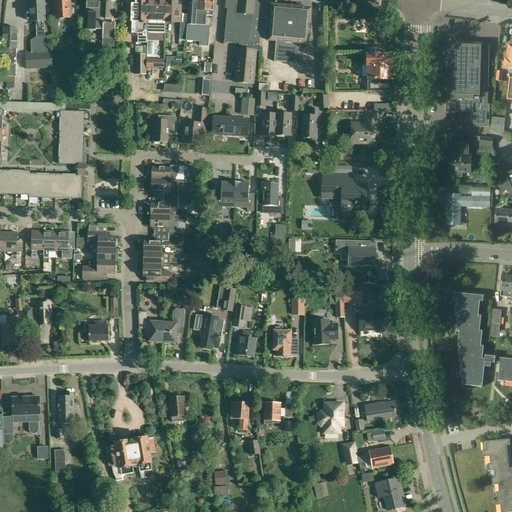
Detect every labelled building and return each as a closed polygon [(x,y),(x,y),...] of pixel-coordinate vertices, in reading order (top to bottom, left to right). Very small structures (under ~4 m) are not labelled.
[(70,0),(66,0),(54,1),(54,7),(52,7),(53,19),(72,18),(70,0)] [(137,41),(142,41),(142,42),(147,42),(147,33),(148,1),(147,0),(135,0),(136,5),(132,5),(131,33),(138,33),(137,41)] [(165,22),(166,1),(165,1),(165,0),(158,0),(158,1),(148,1),(147,33),(165,33),(165,22)] [(166,0),(166,1),(165,22),(181,23),(181,6),(178,6),(178,0),(166,0)] [(189,3),(187,26),(186,40),(186,41),(201,42),(202,26),(206,26),(206,16),(213,16),(213,11),(214,11),(214,0),(194,0),(194,2),(189,1),(189,3)] [(261,5),(255,4),(255,0),(227,0),(226,8),(227,8),(224,42),(239,44),(239,47),(238,47),(235,83),(253,84),(256,52),(259,52),(261,5)] [(31,40),(31,53),(26,53),(27,69),(52,68),(52,52),(51,52),(51,37),(45,37),(44,21),(45,21),(44,1),(30,2),(31,22),(36,22),(37,37),(36,37),(31,40)] [(102,38),(103,38),(103,47),(114,48),(114,39),(115,39),(116,24),(112,24),(112,20),(114,20),(115,2),(107,2),(106,3),(99,3),(99,1),(87,1),(86,9),(90,9),(90,12),(88,12),(87,31),(95,31),(96,29),(103,30),(102,38)] [(299,64),(301,44),(308,44),(311,8),(271,5),(268,41),(276,42),(274,61),(299,64)] [(180,25),(179,40),(185,40),(186,40),(187,26),(180,25)] [(5,55),(16,55),(17,49),(18,29),(15,29),(3,28),(3,48),(5,49),(5,55)] [(448,64),(448,66),(447,66),(446,112),(472,113),(471,127),(489,127),(489,108),(487,108),(489,46),(456,45),(456,51),(451,51),(451,55),(450,57),(450,58),(449,60),(449,61),(448,63),(448,64)] [(392,92),(392,67),(392,66),(395,63),(395,58),(392,56),(392,55),(381,55),(381,49),(370,49),(370,55),(367,55),(367,66),(368,66),(368,92),(392,92)] [(16,55),(5,55),(4,65),(5,65),(5,77),(16,77),(16,55)] [(146,55),(135,55),(136,75),(146,75),(146,55)] [(147,67),(159,67),(159,62),(156,59),(147,59),(147,67)] [(112,64),(112,77),(124,77),(125,64),(112,64)] [(241,115),(254,116),(256,99),(243,97),(241,115)] [(185,122),(183,143),(200,145),(202,127),(205,127),(206,109),(199,108),(197,124),(185,122)] [(303,116),(302,138),(316,138),(318,110),(312,109),(312,116),(303,116)] [(60,118),(60,124),(84,125),(84,112),(65,111),(60,111),(60,118)] [(277,114),(276,135),(290,136),(291,114),(277,113),(277,114)] [(262,136),(276,136),(276,135),(277,114),(263,114),(262,136)] [(352,123),(351,144),(374,144),(375,131),(377,131),(378,114),(365,114),(365,123),(352,123)] [(154,127),(154,135),(152,137),(152,141),(154,144),(158,144),(161,143),(161,142),(168,143),(168,130),(174,130),(175,116),(159,116),(158,120),(153,120),(152,127),(154,127)] [(249,120),(214,118),(213,134),(248,136),(249,120)] [(84,138),(84,125),(60,124),(59,131),(60,131),(59,137),(84,138)] [(83,151),(84,138),(59,137),(59,144),(59,150),(83,151)] [(492,139),(480,137),(479,145),(491,146),(492,139)] [(470,143),(457,143),(453,143),(453,158),(449,158),(449,168),(449,173),(452,173),(452,178),(463,178),(463,173),(470,173),(470,168),(470,158),(470,143)] [(83,164),(83,151),(59,150),(59,157),(59,164),(78,165),(78,170),(86,170),(86,164),(83,164)] [(152,175),(152,179),(176,180),(176,178),(178,176),(178,174),(179,174),(179,166),(170,166),(170,168),(152,167),(152,169),(151,171),(151,173),(152,175)] [(196,168),(196,180),(204,181),(204,168),(196,168)] [(10,171),(3,170),(2,194),(16,195),(16,171),(10,170),(10,171)] [(86,170),(78,170),(78,175),(75,175),(69,174),(69,199),(82,199),(82,176),(85,176),(86,170)] [(16,195),(29,195),(29,171),(23,171),(16,171),(16,195)] [(29,198),(42,198),(43,174),(36,174),(30,174),(30,171),(29,171),(29,195),(29,198)] [(42,198),(56,198),(56,174),(49,174),(43,174),(42,198)] [(56,198),(69,199),(69,174),(63,174),(56,174),(56,198)] [(341,176),(353,177),(353,176),(323,175),(322,198),(343,199),(342,214),(365,214),(365,198),(362,198),(363,188),(366,188),(366,186),(341,185),(341,176)] [(164,191),(163,197),(178,198),(179,186),(177,186),(177,184),(176,182),(176,180),(152,179),(152,183),(150,185),(150,187),(151,190),(152,190),(152,191),(164,191)] [(511,189),(511,188),(509,182),(499,186),(502,192),(507,190),(510,196),(511,194),(511,189)] [(234,208),(235,183),(230,183),(221,183),(221,193),(215,193),(215,210),(222,210),(222,208),(234,208)] [(241,183),(235,183),(234,208),(247,208),(247,211),(254,211),(254,194),(249,194),(249,183),(241,183)] [(262,214),(283,214),(284,199),(278,199),(278,184),(263,184),(262,214)] [(472,197),(468,197),(461,197),(461,195),(443,194),(443,201),(446,202),(445,224),(458,224),(458,207),(490,208),(490,189),(472,188),(472,197)] [(151,211),(151,215),(175,216),(175,214),(177,212),(177,210),(178,210),(178,198),(163,197),(163,203),(151,203),(151,205),(150,207),(150,209),(151,211)] [(504,206),(503,211),(496,210),(495,225),(507,226),(509,211),(509,206),(504,206)] [(169,228),(168,234),(181,234),(181,230),(177,229),(178,222),(176,222),(176,220),(175,218),(175,216),(151,215),(151,219),(149,221),(149,223),(150,226),(151,226),(151,227),(169,228)] [(116,239),(116,237),(107,237),(107,227),(89,227),(89,232),(88,232),(88,242),(98,242),(98,249),(116,249),(116,245),(117,243),(117,241),(116,239)] [(44,250),(44,232),(32,231),(32,250),(44,250)] [(44,250),(44,258),(49,258),(49,250),(56,251),(57,232),(44,232),(44,250)] [(57,232),(56,251),(63,251),(62,258),(72,259),(72,251),(75,251),(75,238),(69,238),(69,232),(57,232)] [(6,233),(5,252),(17,252),(18,233),(6,233)] [(285,249),(285,233),(276,233),(275,249),(285,249)] [(144,249),(144,253),(162,253),(162,246),(170,246),(170,244),(182,245),(183,234),(181,234),(168,234),(168,241),(144,241),(144,242),(143,244),(143,247),(144,249)] [(375,257),(375,254),(375,249),(370,249),(371,242),(346,241),(346,242),(346,243),(346,249),(349,249),(349,266),(355,266),(374,266),(375,259),(375,257)] [(203,255),(204,243),(195,243),(195,254),(203,255)] [(98,261),(115,261),(116,249),(98,249),(98,255),(92,255),(92,260),(94,261),(98,261)] [(161,265),(162,253),(144,253),(144,258),(141,258),(141,264),(144,264),(144,265),(161,265)] [(195,254),(190,254),(190,266),(204,266),(204,255),(203,255),(195,254)] [(115,265),(115,261),(98,261),(94,261),(94,267),(83,267),(83,280),(97,281),(97,280),(94,280),(94,273),(115,273),(115,272),(117,270),(117,267),(116,265),(115,265)] [(147,282),(153,283),(169,283),(169,272),(161,272),(161,265),(144,265),(144,269),(143,269),(142,271),(142,273),(143,275),(144,275),(144,277),(147,277),(147,282)] [(511,300),(511,276),(502,276),(500,297),(506,297),(508,301),(511,300)] [(183,286),(182,299),(191,299),(192,287),(183,286)] [(232,311),(234,300),(236,288),(227,286),(222,310),(232,311)] [(344,303),(357,303),(356,287),(343,287),(343,293),(344,303)] [(344,317),(344,303),(343,293),(335,293),(336,305),(336,317),(344,317)] [(475,296),(455,294),(454,301),(459,302),(459,309),(456,309),(455,317),(461,317),(460,325),(457,324),(456,332),(462,332),(461,340),(459,340),(458,347),(463,348),(463,355),(460,355),(459,362),(465,363),(464,370),(461,370),(460,377),(466,378),(465,386),(482,388),(483,381),(480,381),(482,366),(479,366),(480,351),(477,350),(479,335),(476,335),(478,320),(475,320),(477,305),(474,305),(475,296)] [(40,301),(41,316),(41,325),(34,325),(35,344),(48,343),(47,335),(49,335),(48,325),(53,325),(52,300),(40,301)] [(305,316),(305,300),(293,300),(293,316),(305,316)] [(235,305),(233,327),(243,329),(246,306),(235,305)] [(24,309),(25,320),(32,319),(31,309),(24,309)] [(164,322),(163,342),(164,342),(165,344),(168,344),(170,343),(176,343),(177,332),(183,332),(184,309),(176,309),(173,312),(172,323),(164,322)] [(492,324),(500,325),(501,311),(493,310),(492,324)] [(162,342),(163,342),(164,322),(147,322),(147,312),(138,312),(139,329),(145,330),(145,333),(150,333),(149,342),(156,342),(157,343),(161,343),(162,342)] [(367,314),(362,314),(363,328),(368,328),(377,327),(377,333),(384,332),(384,327),(384,325),(385,324),(385,321),(384,320),(383,314),(375,315),(374,313),(367,314)] [(0,325),(2,325),(3,346),(18,345),(17,324),(18,324),(18,315),(13,315),(13,317),(7,318),(7,315),(1,315),(0,316),(0,325)] [(110,321),(95,322),(95,325),(89,326),(89,334),(89,336),(89,342),(90,342),(90,341),(108,341),(109,341),(109,336),(109,334),(109,325),(108,325),(110,321)] [(322,321),(313,321),(315,345),(330,344),(330,340),(338,340),(337,324),(329,325),(329,324),(322,324),(322,321)] [(222,334),(215,333),(216,326),(203,324),(202,331),(200,339),(202,339),(200,347),(203,348),(203,349),(210,350),(210,349),(212,349),(213,348),(219,349),(222,334)] [(283,327),(275,327),(275,331),(274,331),(274,351),(276,351),(276,356),(283,357),(284,358),(287,358),(289,357),(291,357),(291,356),(297,356),(298,339),(291,339),(291,332),(283,331),(283,327)] [(249,334),(243,333),(242,337),(241,341),(239,341),(238,349),(240,350),(239,355),(246,356),(247,358),(250,358),(251,357),(253,357),(256,339),(249,338),(249,334)] [(490,368),(491,363),(495,364),(495,357),(485,356),(484,367),(490,368)] [(511,379),(511,362),(500,361),(498,381),(505,382),(506,379),(511,379)] [(58,405),(59,419),(59,424),(75,423),(76,423),(79,422),(79,419),(79,417),(78,414),(76,413),(74,413),(73,394),(66,394),(67,397),(59,397),(60,405),(58,405)] [(176,398),(170,399),(171,416),(172,417),(172,422),(186,421),(185,416),(184,397),(182,398),(181,396),(177,396),(176,398)] [(39,422),(39,415),(40,415),(39,397),(12,398),(13,416),(13,415),(13,417),(3,417),(4,434),(13,434),(13,423),(14,423),(29,422),(29,423),(29,429),(30,431),(30,433),(33,434),(36,434),(38,432),(39,429),(39,422)] [(237,402),(232,402),(231,419),(240,420),(240,430),(248,431),(248,421),(249,421),(249,420),(248,420),(249,403),(242,403),(241,402),(238,402),(237,402)] [(365,406),(368,422),(396,417),(395,410),(396,410),(396,408),(395,408),(394,402),(380,404),(365,406)] [(280,423),(281,404),(265,404),(264,412),(263,414),(263,417),(264,419),(264,420),(264,421),(264,424),(272,425),(272,423),(280,423)] [(339,427),(343,427),(343,404),(325,404),(325,412),(321,412),(318,415),(318,423),(321,426),(325,426),(325,433),(340,433),(339,427)] [(373,432),(375,443),(388,440),(385,429),(373,432)] [(116,446),(111,447),(106,448),(109,466),(112,465),(113,473),(116,478),(116,482),(123,481),(122,475),(134,473),(133,465),(139,464),(140,472),(152,470),(151,462),(152,462),(150,453),(156,452),(153,439),(148,440),(148,438),(116,443),(116,446)] [(251,455),(260,453),(258,439),(249,441),(251,455)] [(511,511),(511,478),(510,477),(510,475),(511,474),(511,468),(509,468),(509,466),(506,463),(506,461),(508,461),(508,454),(505,455),(505,452),(502,449),(501,447),(504,447),(503,440),(485,442),(486,449),(483,449),(484,457),(490,457),(490,464),(488,465),(488,471),(494,471),(495,478),(492,479),(493,485),(498,485),(499,492),(496,493),(498,505),(501,505),(501,511),(511,511)] [(358,463),(354,443),(343,445),(347,465),(358,463)] [(38,459),(48,459),(48,447),(38,447),(38,459)] [(392,464),(389,448),(370,452),(370,453),(364,454),(367,468),(373,467),(373,468),(392,464)] [(65,450),(55,451),(56,473),(67,472),(65,450)] [(228,472),(215,473),(216,485),(229,484),(228,472)] [(374,482),(372,474),(362,476),(364,484),(374,482)] [(399,488),(396,479),(380,483),(374,484),(378,499),(384,497),(387,510),(405,506),(401,488),(399,488)] [(172,499),(174,511),(170,511),(183,511),(183,509),(180,510),(178,498),(172,499)]
